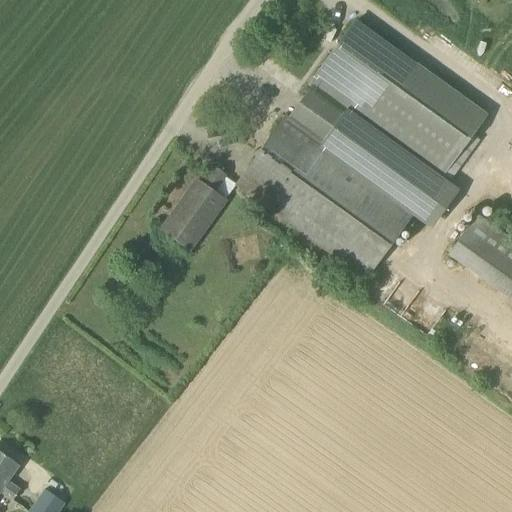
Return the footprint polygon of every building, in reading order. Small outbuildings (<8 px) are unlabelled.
[(486,115),(355,21),(308,86),(311,88),(288,120),(284,118),(236,185),(366,279),(414,211),(321,144),(344,112),(439,180),(486,115)] [(487,183),(511,197),(511,156),(505,153),(487,183)] [(213,193),(226,176),(214,168),(201,185),(196,181),(161,230),(189,250),(224,201),(213,193)] [(511,303),(511,242),(476,216),(447,256),(511,303)] [(0,492),(12,501),(20,491),(7,482),(18,466),(0,453),(0,487),(2,489),(0,490),(0,492)] [(58,511),(64,504),(43,490),(27,511),(58,511)]
